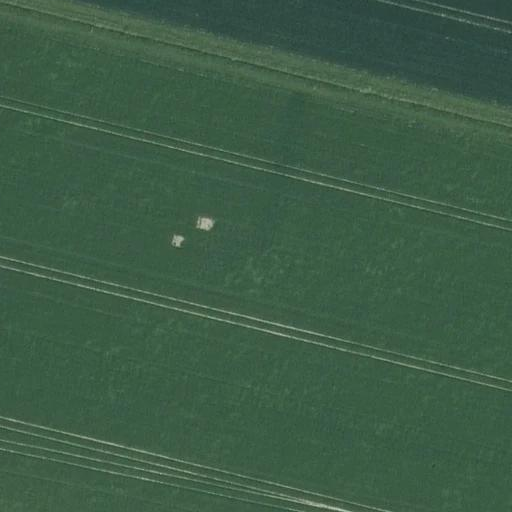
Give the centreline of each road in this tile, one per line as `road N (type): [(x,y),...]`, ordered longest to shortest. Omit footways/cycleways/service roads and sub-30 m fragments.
road 1 (track): [(511,142),(0,18)]
road 2 (track): [(21,0),(511,119)]
